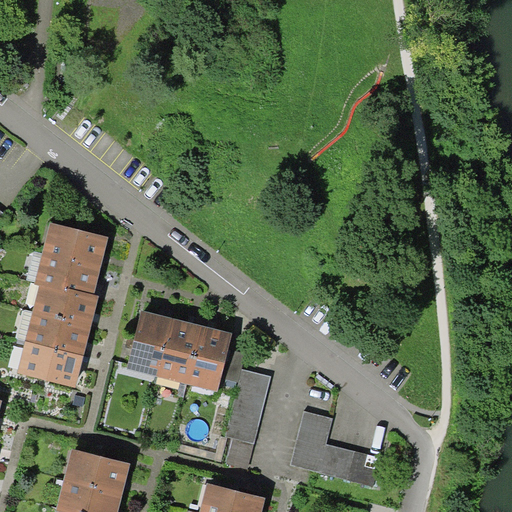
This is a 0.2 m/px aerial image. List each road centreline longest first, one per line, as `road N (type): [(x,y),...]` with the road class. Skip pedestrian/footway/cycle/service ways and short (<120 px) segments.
road 1 (residential): [(140,215),(304,340)]
road 2 (residential): [(126,273),(216,297),(296,359)]
road 3 (residential): [(0,111),(140,215)]
road 4 (residential): [(86,434),(126,273)]
road 5 (residential): [(304,340),(431,445)]
road 6 (residential): [(86,434),(25,418),(2,511)]
road 7 (residential): [(265,481),(296,359)]
